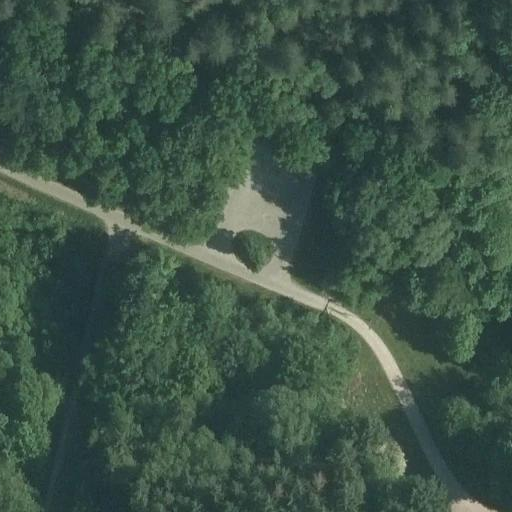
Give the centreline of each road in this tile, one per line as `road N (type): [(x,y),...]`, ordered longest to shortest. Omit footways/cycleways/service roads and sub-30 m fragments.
road 1 (unclassified): [(330,316),(0,165)]
road 2 (track): [(330,316),(374,344),(467,511)]
